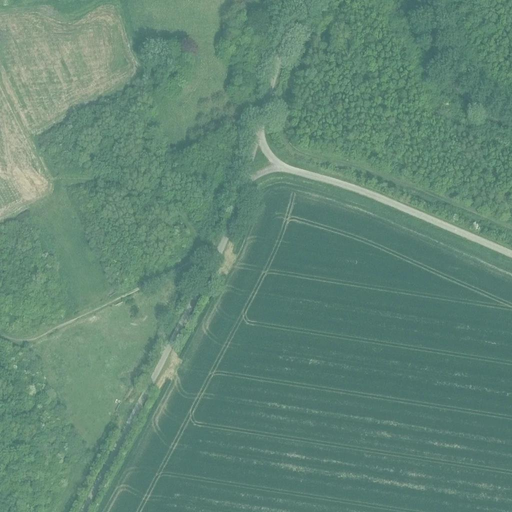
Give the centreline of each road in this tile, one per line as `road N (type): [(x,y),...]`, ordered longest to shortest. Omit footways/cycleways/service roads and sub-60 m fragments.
road 1 (unclassified): [(84,511),(239,197)]
road 2 (unclassified): [(511,254),(277,166)]
road 3 (unknown): [(0,335),(31,339),(206,252)]
road 4 (track): [(62,177),(96,178),(149,196),(179,216),(212,258)]
road 5 (unclassified): [(256,132),(297,0)]
